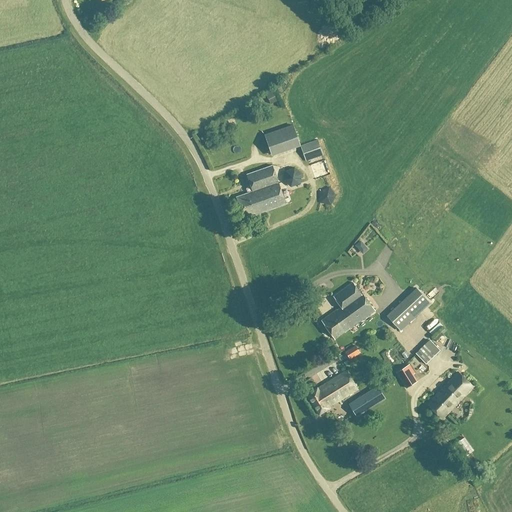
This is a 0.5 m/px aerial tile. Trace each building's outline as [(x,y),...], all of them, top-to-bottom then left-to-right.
[(270,159),(300,152),(294,128),(264,136),(270,159)] [(318,141),(306,145),(301,146),(299,147),(305,162),(323,156),(318,141)] [(310,167),(313,179),(326,176),(323,164),(310,167)] [(255,191),(278,183),(271,166),(246,175),(252,192),(235,198),(243,219),(262,212),(255,191)] [(287,190),(299,187),(294,170),(282,173),(287,190)] [(255,191),(262,212),(285,205),(278,183),(255,191)] [(322,193),(318,204),(329,208),(333,197),(322,193)] [(344,308),(355,325),(374,311),(361,293),(360,294),(352,283),(332,297),(341,308),(344,308)] [(430,309),(425,303),(426,302),(415,290),(386,317),(397,329),(399,327),(404,334),(430,309)] [(334,340),(355,325),(344,308),(341,308),(341,309),(337,312),(336,310),(320,321),(334,340)] [(431,339),(442,329),(438,325),(427,335),(431,339)] [(439,351),(429,340),(415,354),(425,365),(439,351)] [(354,346),(344,352),(349,360),(359,354),(354,346)] [(335,365),(313,376),(317,384),(339,372),(335,365)] [(412,375),(414,373),(409,365),(396,373),(406,389),(417,382),(412,375)] [(306,395),(318,415),(329,409),(328,408),(357,390),(345,371),(317,390),(316,389),(306,395)] [(472,387),(458,374),(427,405),(441,419),(472,387)] [(362,414),(383,401),(384,400),(377,388),(354,402),(362,414)]
